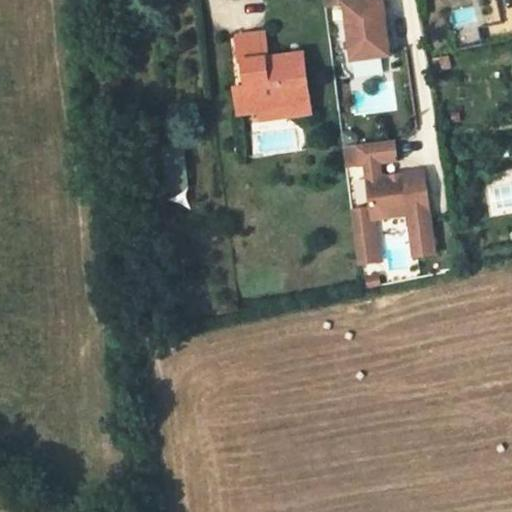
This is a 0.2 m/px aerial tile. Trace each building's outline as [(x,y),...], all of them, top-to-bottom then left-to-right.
[(357,0),(327,0),(329,10),(349,7),(355,64),(394,59),(387,1),(358,5),(357,0)] [(429,29),(447,27),(444,12),(427,16),(429,29)] [(269,62),(266,38),(239,40),(242,66),(249,65),(252,86),(237,88),(242,117),(261,114),(286,111),(287,120),(312,118),(304,59),(269,62)] [(263,123),(287,120),(286,111),(261,114),(263,123)] [(398,143),(346,149),(349,169),(369,167),(374,210),(354,213),(357,238),(378,235),(376,221),(411,217),(417,259),(438,257),(427,174),(384,180),(382,165),(400,163),(398,143)] [(145,208),(157,207),(152,170),(140,172),(145,208)] [(104,253),(128,250),(125,223),(101,226),(104,253)] [(357,238),(361,266),(381,264),(378,235),(357,238)] [(382,287),(381,276),(367,278),(369,289),(382,287)]
